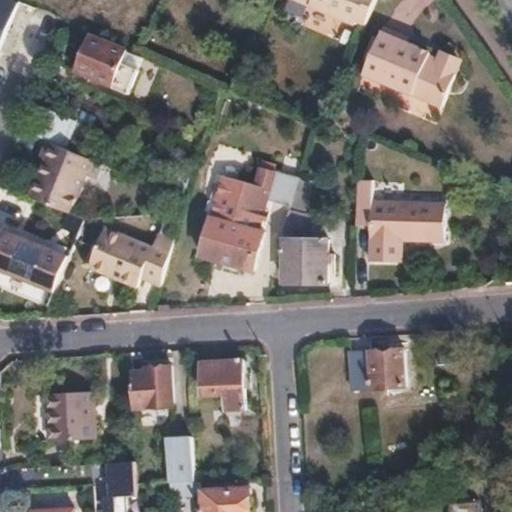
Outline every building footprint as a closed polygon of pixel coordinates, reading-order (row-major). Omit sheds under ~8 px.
[(0,0),(0,43),(16,3),(8,0),(0,0)] [(300,0),(358,24),(360,19),(367,22),(376,0),(300,0)] [(383,33),(364,79),(441,111),(458,72),(456,63),(443,58),(438,62),(435,68),(428,65),(430,59),(407,48),(409,43),(383,33)] [(112,85),(121,62),(126,50),(89,35),(75,69),(112,85)] [(121,62),(112,85),(129,93),(139,70),(121,62)] [(73,136),(80,120),(52,109),(45,125),(73,136)] [(45,159),(30,197),(69,214),(85,175),(93,178),(100,163),(47,141),(41,158),(45,159)] [(290,212),(303,216),(317,164),(304,159),(298,180),(293,198),(290,212)] [(291,184),(293,179),(254,168),(252,173),(291,184)] [(200,257),(252,273),(263,234),(256,231),(267,191),(248,185),(223,178),(200,257)] [(293,198),(298,180),(293,179),(291,184),(289,197),(293,198)] [(367,181),(353,181),(353,227),(367,227),(367,260),(399,259),(399,239),(439,238),(439,201),(367,201),(367,181)] [(290,212),(284,238),(285,283),(327,283),(327,241),(311,241),(310,218),(303,216),(290,212)] [(9,272),(55,291),(69,258),(2,230),(0,234),(0,251),(14,258),(9,272)] [(153,248),(107,230),(90,267),(136,288),(141,278),(161,285),(170,255),(153,248)] [(153,248),(170,255),(174,241),(159,235),(153,248)] [(0,251),(0,268),(9,272),(14,258),(0,251)] [(9,272),(0,268),(0,280),(2,277),(37,291),(36,296),(51,302),(55,291),(9,272)] [(453,332),(436,333),(438,365),(455,364),(453,332)] [(404,351),(350,353),(352,390),(406,386),(404,351)] [(242,361),(201,363),(203,395),(223,395),(225,410),(245,409),(242,361)] [(147,372),(131,373),(133,409),(172,406),(170,366),(147,367),(147,372)] [(90,390),(46,393),(49,439),(93,437),(90,390)] [(167,438),(169,483),(194,481),(192,436),(167,438)] [(136,461),(110,463),(112,497),(128,497),(128,506),(138,506),(138,484),(136,461)] [(249,511),(249,490),(203,492),(204,511),(249,511)] [(451,511),(480,511),(480,503),(466,505),(451,505),(451,511)]
